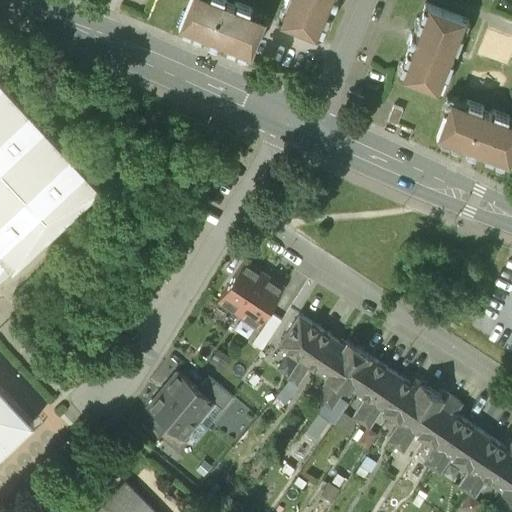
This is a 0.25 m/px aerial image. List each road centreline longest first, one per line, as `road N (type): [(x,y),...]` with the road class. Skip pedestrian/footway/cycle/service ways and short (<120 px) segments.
road 1 (residential): [(240,207),(511,380)]
road 2 (residential): [(291,119),(13,0)]
road 3 (residential): [(240,207),(141,360),(105,388)]
road 4 (residential): [(511,216),(317,130)]
road 5 (residential): [(317,130),(371,0)]
